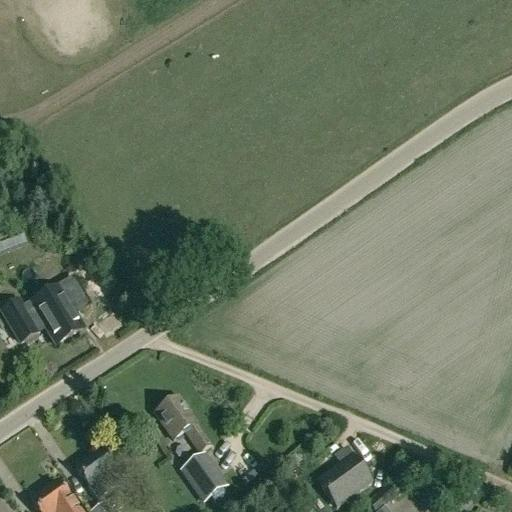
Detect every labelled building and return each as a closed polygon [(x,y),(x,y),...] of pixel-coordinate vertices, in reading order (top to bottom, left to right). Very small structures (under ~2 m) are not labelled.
[(97,303),(111,294),(95,268),(80,277),(97,303)] [(22,314),(16,305),(0,314),(0,316),(18,345),(42,331),(52,348),(81,331),(70,313),(83,306),(70,284),(57,292),(56,290),(28,307),(29,309),(22,314)] [(196,426),(177,400),(154,417),(172,443),(183,435),(199,457),(211,448),(195,427),(196,426)] [(317,485),(336,511),(371,486),(345,451),(334,460),(340,468),(317,485)] [(75,473),(87,491),(96,505),(111,493),(124,484),(102,454),(75,473)] [(204,456),(180,474),(203,507),(228,490),(204,456)] [(292,471),(301,463),(294,456),(286,464),(292,471)] [(76,511),(58,485),(31,504),(36,511),(76,511)] [(378,511),(395,498),(386,489),(367,505),(373,511),(378,511)] [(291,511),(302,499),(294,492),(277,511),(291,511)]
